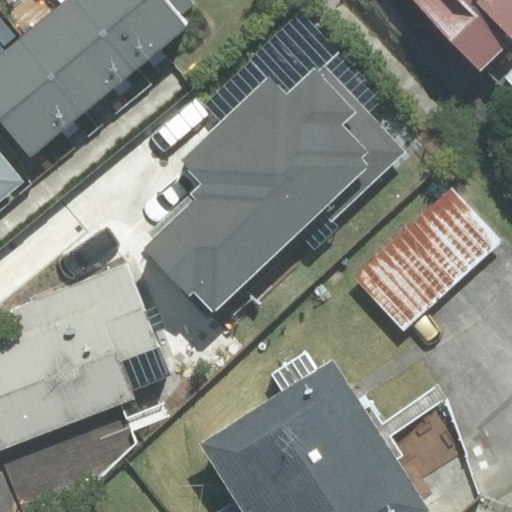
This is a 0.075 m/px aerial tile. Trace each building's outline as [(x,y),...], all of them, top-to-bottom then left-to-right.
[(511,0),(419,0),(485,64),(511,36),(511,0)] [(323,49),(232,139),(336,242),(366,212),(320,167),(380,106),(323,49)] [(0,197),(24,177),(0,149),(0,197)] [(506,242),(444,176),(346,269),(409,334),(506,242)] [(0,447),(138,394),(124,359),(162,344),(129,257),(8,303),(18,330),(0,336),(0,447)] [(331,352),(199,437),(246,511),(421,511),(430,507),(331,352)]
